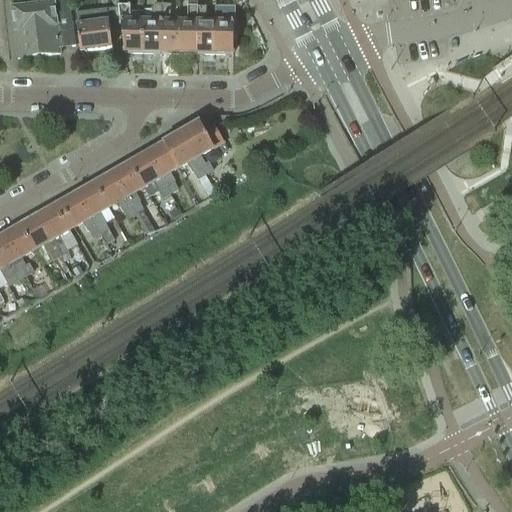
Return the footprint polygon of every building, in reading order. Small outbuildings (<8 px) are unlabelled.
[(50,0),(51,4),(12,8),(17,59),(60,55),(59,50),(75,48),(72,25),(71,25),(70,17),(69,5),(70,4),(69,0),(50,0)] [(188,0),(189,9),(198,9),(197,0),(188,0)] [(77,17),(78,26),(76,26),(80,53),(112,49),(109,29),(121,28),(118,8),(105,8),(106,23),(97,24),(96,16),(77,17)] [(132,8),(118,8),(121,28),(123,53),(143,53),(144,23),(142,23),(142,13),(132,13),(132,8)] [(144,23),(143,53),(162,53),(163,8),(153,8),(153,23),(144,23)] [(163,8),(162,53),(180,54),(180,23),(178,23),(178,14),(174,14),(174,9),(163,8)] [(180,23),(180,54),(197,54),(197,42),(198,9),(189,9),(189,23),(180,23)] [(197,42),(197,54),(216,54),(217,24),(216,24),(205,24),(206,9),(198,9),(197,42)] [(217,24),(216,54),(233,54),(233,24),(233,10),(216,9),(216,24),(217,24)] [(199,124),(181,134),(205,177),(213,172),(208,164),(205,166),(200,158),(214,150),(213,149),(224,144),(214,127),(204,132),(199,124)] [(163,144),(163,145),(178,170),(187,165),(192,175),(194,173),(198,181),(205,177),(181,134),(163,144)] [(163,145),(147,154),(170,196),(178,191),(173,184),(175,183),(170,174),(178,170),(163,145)] [(147,154),(129,164),(143,189),(152,184),(157,194),(159,192),(163,200),(170,196),(147,154)] [(129,164),(111,174),(135,216),(143,211),(139,205),(141,204),(135,194),(143,189),(129,164)] [(111,174),(94,184),(109,209),(117,204),(123,214),(124,213),(128,220),(135,216),(111,174)] [(216,194),(205,177),(198,181),(208,199),(216,194)] [(94,184),(77,194),(101,235),(107,246),(114,242),(104,224),(114,219),(109,209),(94,184)] [(77,194),(60,204),(55,206),(70,231),(82,224),(88,233),(89,232),(93,239),(101,235),(77,194)] [(55,206),(37,217),(61,258),(68,254),(64,247),(66,246),(60,237),(70,231),(55,206)] [(155,233),(154,232),(143,211),(135,216),(147,236),(148,237),(155,233)] [(37,217),(20,227),(34,252),(42,247),(47,256),(49,255),(53,263),(61,258),(37,217)] [(20,227),(4,236),(28,277),(26,278),(29,285),(36,281),(32,274),(33,274),(29,266),(25,268),(21,260),(34,252),(20,227)] [(0,266),(11,286),(26,278),(28,277),(4,236),(0,238),(0,266)] [(0,266),(0,285),(5,283),(8,288),(11,286),(0,266)]
